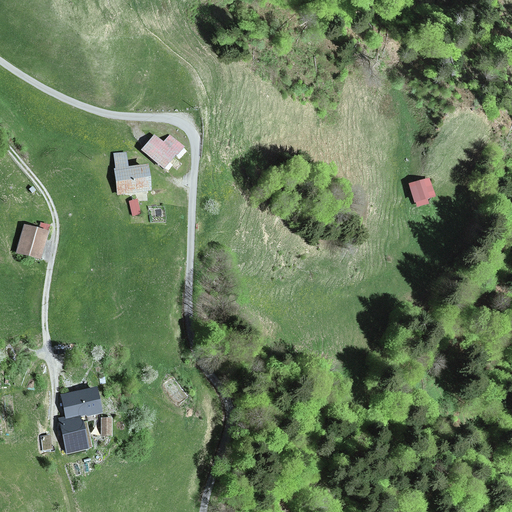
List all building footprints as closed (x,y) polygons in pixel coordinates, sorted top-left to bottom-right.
[(163,143),(153,135),(139,152),(162,172),(165,170),(167,172),(173,166),(170,164),(175,157),(179,160),(187,152),(183,148),(169,136),(163,143)] [(113,170),(115,197),(150,194),(148,165),(128,167),(127,153),(113,154),(114,170),(113,170)] [(429,179),(407,186),(413,206),(434,199),(429,179)] [(137,200),(128,202),(132,217),(140,215),(137,200)] [(38,231),(23,226),(14,255),(40,263),(48,234),(47,233),(49,226),(40,224),(38,231)] [(96,388),(60,395),(64,418),(65,420),(80,417),(86,416),(87,418),(102,415),(96,388)] [(14,427),(12,393),(5,393),(7,427),(14,427)] [(64,418),(57,419),(66,456),(89,451),(82,422),(81,422),(80,417),(65,420),(64,418)] [(112,418),(100,418),(100,437),(112,437),(112,418)]
